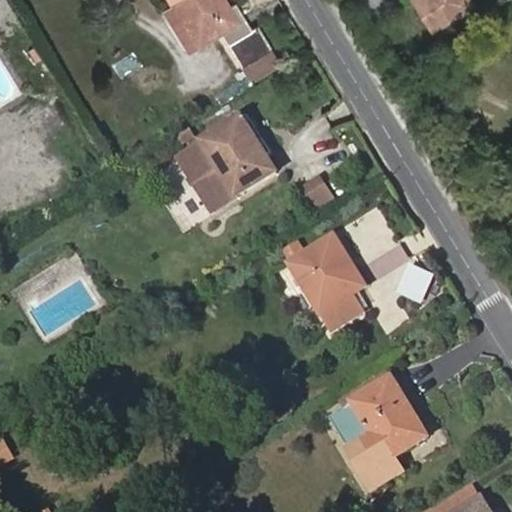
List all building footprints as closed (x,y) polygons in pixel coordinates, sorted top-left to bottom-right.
[(236,7),(228,11),(221,0),(171,0),(199,46),(221,33),(242,68),(271,50),(257,27),(250,32),(236,7)] [(437,30),(474,6),(470,0),(415,0),(423,11),(437,30)] [(271,50),(242,68),(255,88),(284,71),(271,50)] [(392,78),(406,69),(397,55),(384,63),(392,78)] [(239,199),(278,174),(245,118),(204,143),(205,146),(182,159),(213,211),(236,196),(239,199)] [(316,212),(341,197),(327,173),(301,189),(316,212)] [(356,296),(366,289),(335,237),(290,265),(332,333),(366,312),(356,296)] [(432,294),(440,273),(415,263),(407,285),(432,294)] [(139,374),(150,368),(145,359),(134,365),(139,374)] [(397,461),(431,441),(395,379),(354,404),(374,437),(391,465),(397,461)] [(397,461),(391,465),(374,437),(350,452),(374,493),(406,475),(397,461)] [(491,511),(485,501),(466,511),(491,511)]
